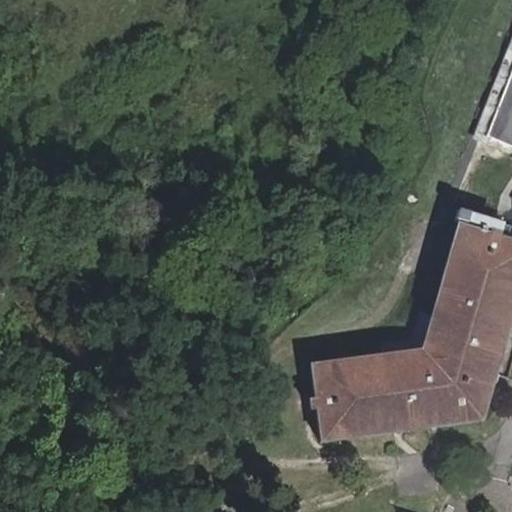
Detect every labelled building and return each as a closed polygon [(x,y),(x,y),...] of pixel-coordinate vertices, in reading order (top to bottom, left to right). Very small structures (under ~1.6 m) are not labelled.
[(511,83),(491,137),(511,146),(511,83)] [(450,212),(444,232),(452,233),(457,215),(450,212)] [(511,229),(502,227),(504,221),(492,218),(490,225),(484,223),(486,217),(477,215),(475,221),(457,215),(452,233),(444,232),(442,240),(435,265),(444,267),(435,302),(426,300),(421,299),(408,341),(383,343),(382,357),(383,362),(351,365),(350,360),(310,362),(319,432),(339,430),(341,439),(364,436),(363,428),(400,422),(401,431),(439,425),(437,417),(479,411),(491,361),(499,362),(509,327),(502,325),(511,290),(511,289),(511,229)] [(435,265),(426,300),(435,302),(444,267),(435,265)] [(502,325),(509,327),(511,315),(511,289),(511,290),(502,325)] [(382,357),(350,360),(351,365),(383,362),(382,357)] [(363,428),(364,436),(401,431),(400,422),(363,428)] [(320,441),(341,439),(339,430),(319,432),(320,441)]
